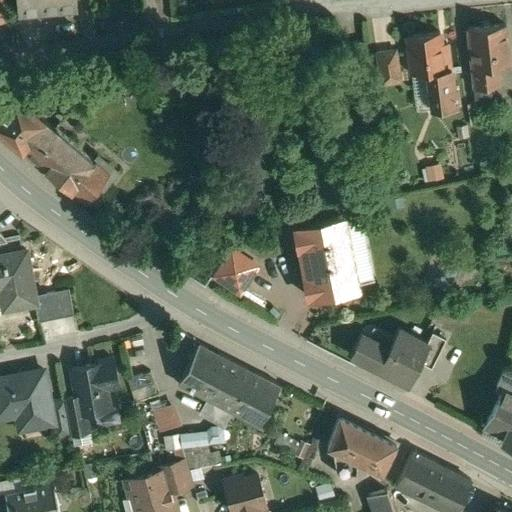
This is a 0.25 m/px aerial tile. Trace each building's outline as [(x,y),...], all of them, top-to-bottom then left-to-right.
[(76,0),(19,0),(21,12),(77,7),(76,0)] [(505,23),(467,27),(474,96),(491,94),(490,84),(511,81),(505,23)] [(440,30),(407,34),(411,71),(427,69),(451,66),(448,41),(441,42),(440,30)] [(365,39),(340,42),(343,66),(368,63),(365,39)] [(395,48),(377,51),(381,81),(400,78),(395,48)] [(451,66),(427,69),(429,89),(437,88),(439,105),(455,103),(451,66)] [(55,126),(13,91),(0,106),(0,128),(84,198),(95,184),(99,187),(115,168),(97,153),(94,157),(55,125),(55,126)] [(478,100),(467,102),(470,124),(481,122),(478,100)] [(468,140),(457,142),(461,164),(472,162),(468,140)] [(440,161),(425,164),(428,178),(443,176),(440,161)] [(356,215),(364,278),(375,277),(367,213),(356,215)] [(344,214),(295,224),(308,293),(357,284),(344,214)] [(257,263),(230,245),(212,272),(239,289),(257,263)] [(26,247),(0,251),(0,290),(3,307),(20,304),(19,303),(36,300),(26,247)] [(453,269),(436,272),(439,288),(456,285),(453,269)] [(500,270),(488,272),(491,286),(502,284),(500,270)] [(68,284),(39,290),(41,299),(44,298),(47,315),(73,310),(68,284)] [(426,339),(398,324),(389,342),(368,332),(357,354),(376,363),(376,364),(378,364),(396,373),(407,379),(421,352),(427,339),(426,339)] [(432,328),(426,339),(427,339),(421,352),(433,358),(445,335),(432,328)] [(361,329),(350,350),(357,354),(368,332),(361,329)] [(199,340),(178,380),(197,389),(218,349),(199,340)] [(280,380),(218,349),(197,389),(258,420),(280,380)] [(98,359),(72,364),(77,392),(80,409),(85,408),(108,403),(105,383),(117,381),(112,354),(98,357),(98,359)] [(511,367),(505,364),(496,382),(502,385),(484,419),(480,426),(499,437),(500,434),(511,439),(511,367)] [(43,366),(0,373),(0,412),(25,408),(28,422),(52,418),(53,418),(49,397),(43,366)] [(150,367),(127,375),(134,397),(157,390),(150,367)] [(77,392),(64,394),(71,429),(88,426),(85,408),(80,409),(77,392)] [(64,394),(49,397),(53,418),(52,418),(55,432),(71,429),(64,394)] [(153,404),(160,426),(184,419),(177,397),(153,404)] [(395,438),(338,410),(327,441),(335,445),(356,455),(381,468),(395,438)] [(299,437),(279,428),(273,439),(294,449),(299,437)] [(189,429),(181,430),(182,442),(190,441),(189,429)] [(356,455),(335,445),(333,449),(336,467),(355,467),(356,455)] [(469,475),(412,446),(396,480),(453,508),(469,475)] [(185,454),(152,464),(153,467),(164,464),(171,488),(193,481),(185,454)] [(153,467),(125,475),(131,494),(123,496),(127,511),(177,511),(171,488),(164,464),(153,467)] [(257,470),(243,474),(243,471),(223,476),(232,509),(233,510),(264,501),(265,501),(257,470)] [(54,479),(4,489),(8,511),(60,511),(58,500),(58,499),(57,495),(54,479)] [(395,511),(389,493),(386,484),(368,489),(375,511),(395,511)] [(413,511),(409,497),(389,493),(395,511),(413,511)] [(267,511),(264,501),(233,510),(232,509),(229,509),(230,511),(267,511)] [(511,511),(511,509),(497,502),(492,511),(511,511)]
